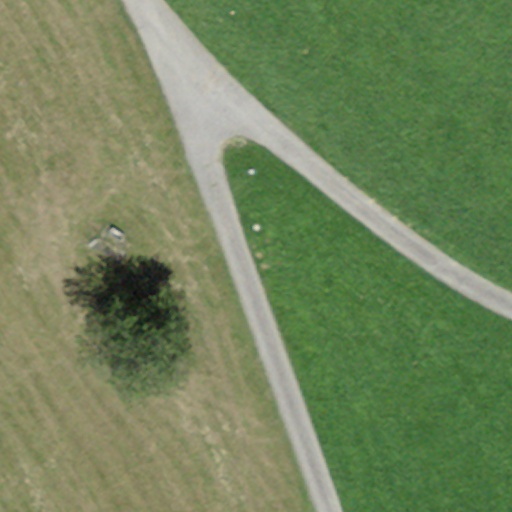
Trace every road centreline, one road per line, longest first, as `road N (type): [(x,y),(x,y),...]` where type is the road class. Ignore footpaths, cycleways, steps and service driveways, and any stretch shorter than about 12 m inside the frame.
road 1 (track): [(141,0),(181,70),(343,192),(511,301)]
road 2 (track): [(332,511),(181,70)]
